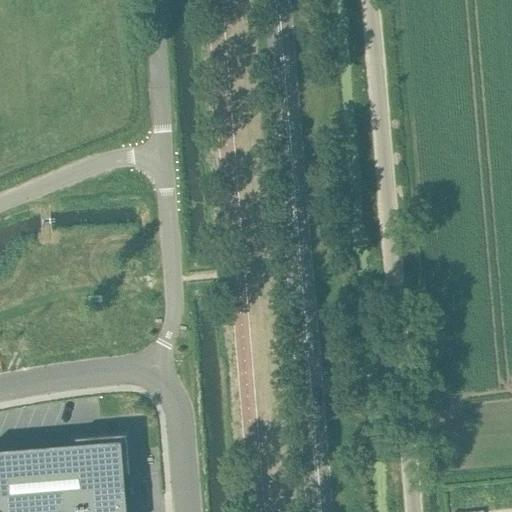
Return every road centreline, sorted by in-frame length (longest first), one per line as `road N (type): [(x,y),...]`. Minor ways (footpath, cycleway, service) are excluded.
road 1 (tertiary): [(322,511),(278,0)]
road 2 (unclassified): [(416,511),(372,0)]
road 3 (unclassified): [(155,367),(173,316),(163,155)]
road 4 (unclassified): [(0,202),(112,157),(163,155)]
road 5 (unclassified): [(155,367),(0,387)]
road 6 (unclassified): [(163,155),(151,0)]
road 7 (unclassified): [(187,511),(178,409),(155,367)]
